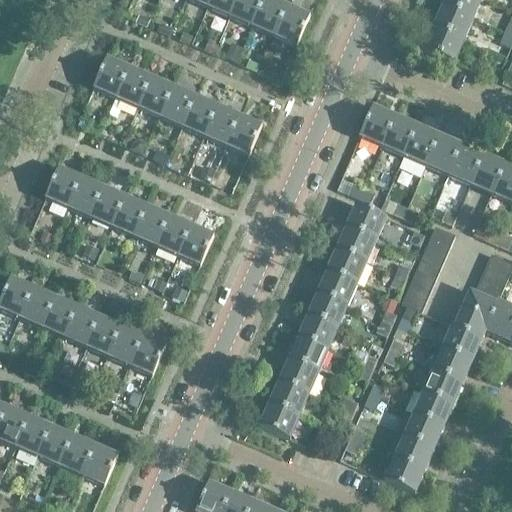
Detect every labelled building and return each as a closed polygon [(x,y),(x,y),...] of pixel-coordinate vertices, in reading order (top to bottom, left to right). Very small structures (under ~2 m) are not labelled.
[(0,0),(0,99),(43,0),(0,0)] [(207,11),(212,0),(186,0),(185,2),(207,11)] [(230,21),(238,0),(212,0),(207,11),(230,21)] [(252,31),(265,0),(263,0),(238,0),(230,21),(252,31)] [(274,40),(287,10),(265,0),(252,31),(274,40)] [(473,22),(483,0),(482,0),(446,0),(443,9),(473,22)] [(463,44),(473,22),(443,9),(433,31),(463,44)] [(309,20),(287,10),(274,40),(296,50),(295,51),(296,51),(310,19),(309,19),(309,20)] [(139,18),(135,26),(146,31),(150,23),(139,18)] [(160,25),(156,34),(169,39),(172,31),(160,25)] [(454,66),(463,44),(433,31),(424,53),(423,53),(422,53),(454,67),(454,66)] [(182,35),(178,43),(189,48),(193,39),(182,35)] [(510,52),(511,47),(511,39),(504,36),(500,47),(510,52)] [(207,42),(202,54),(213,59),(218,47),(207,42)] [(230,46),(224,61),(235,66),(242,51),(230,46)] [(116,102),(129,72),(107,62),(106,61),(93,93),(94,93),(116,102)] [(248,63),(244,72),(256,76),(259,68),(248,63)] [(485,80),(496,85),(501,73),(490,69),(485,80)] [(138,112),(151,82),(129,72),(116,102),(138,112)] [(160,121),(173,91),(151,82),(138,112),(160,121)] [(182,131),(195,101),(173,91),(160,121),(182,131)] [(204,141),(217,110),(195,101),(182,131),(204,141)] [(112,109),(109,118),(117,121),(120,113),(112,109)] [(381,150),(395,120),(373,110),(373,109),(359,142),(360,141),(381,150)] [(226,150),(239,120),(217,110),(204,141),(226,150)] [(261,130),(239,120),(226,150),(247,160),(247,161),(248,161),(262,129),(261,129),(261,130)] [(403,160),(417,130),(395,120),(381,150),(403,160)] [(425,170),(439,140),(417,130),(403,160),(425,170)] [(447,179),(461,149),(439,140),(425,170),(447,179)] [(132,145),(129,152),(141,158),(146,146),(139,143),(132,145)] [(511,171),(504,168),(498,166),(461,149),(447,179),(486,196),(511,207),(511,171)] [(156,152),(152,162),(164,168),(169,158),(156,152)] [(203,169),(198,180),(209,185),(214,174),(203,169)] [(68,212),(81,182),(59,172),(58,171),(45,203),(46,203),(68,212)] [(224,179),(218,192),(231,197),(239,179),(229,175),(227,180),(224,179)] [(90,222),(103,192),(81,182),(68,212),(90,222)] [(359,203),(364,193),(352,188),(348,198),(359,203)] [(112,231),(125,201),(103,192),(90,222),(112,231)] [(374,198),(364,193),(359,203),(370,208),(374,198)] [(134,241),(147,211),(125,201),(112,231),(134,241)] [(403,223),(407,212),(396,207),(392,218),(403,223)] [(355,210),(346,232),(376,245),(385,223),(386,223),(386,222),(355,209),(354,209),(355,210)] [(156,251),(169,220),(147,211),(134,241),(156,251)] [(419,217),(407,212),(403,223),(414,228),(419,217)] [(446,215),(441,225),(452,230),(457,220),(446,215)] [(178,260),(191,230),(169,220),(156,251),(178,260)] [(213,239),(191,230),(178,260),(199,270),(199,271),(200,271),(214,239),(213,239)] [(455,240),(453,239),(435,231),(430,242),(450,251),(451,250),(450,250),(454,241),(455,240)] [(376,245),(346,232),(336,254),(366,267),(376,245)] [(43,234),(39,242),(50,247),(53,238),(43,234)] [(496,249),(501,239),(490,234),(485,245),(496,249)] [(414,235),(412,241),(422,245),(425,239),(414,235)] [(511,243),(501,239),(496,249),(507,254),(511,243)] [(420,250),(422,245),(412,241),(409,246),(420,250)] [(450,252),(450,251),(430,242),(425,253),(445,262),(446,261),(449,252),(450,252)] [(87,248),(82,259),(94,264),(98,253),(87,248)] [(445,263),(445,262),(425,253),(420,264),(441,273),(441,272),(444,263),(445,263)] [(357,289),(366,267),(336,254),(326,276),(357,289)] [(511,272),(511,267),(491,259),(490,260),(491,260),(487,269),(486,270),(509,280),(511,275),(511,272)] [(441,273),(420,264),(416,275),(436,284),(436,283),(440,274),(441,273)] [(400,268),(395,278),(406,283),(410,272),(400,268)] [(504,291),(509,280),(486,270),(486,271),(482,280),(481,281),(504,291)] [(132,272),(128,282),(139,287),(143,277),(132,272)] [(435,285),(436,284),(416,275),(411,287),(431,295),(431,294),(435,285)] [(347,311),(357,289),(326,276),(317,298),(347,311)] [(401,294),(406,283),(395,278),(390,290),(401,294)] [(0,313),(20,322),(33,292),(11,282),(11,281),(0,305),(0,313)] [(500,302),(504,291),(481,281),(481,282),(477,291),(476,292),(500,302)] [(157,284),(154,291),(162,294),(166,286),(158,282),(157,284)] [(431,295),(411,287),(406,298),(426,306),(427,305),(426,305),(430,296),(431,295)] [(175,289),(170,300),(182,305),(187,294),(175,289)] [(42,332),(55,302),(33,292),(20,322),(42,332)] [(500,302),(476,292),(476,293),(475,296),(472,302),(471,303),(495,313),(498,306),(500,302)] [(337,333),(347,311),(317,298),(307,320),(337,333)] [(426,307),(426,306),(406,298),(401,309),(407,311),(417,315),(421,317),(422,316),(421,316),(425,307),(426,307)] [(64,341),(77,311),(55,302),(42,332),(64,341)] [(386,303),(381,313),(386,315),(391,317),(392,317),(396,307),(386,303)] [(481,343),(485,336),(495,313),(471,303),(471,304),(467,313),(466,315),(463,324),(462,324),(458,333),(481,343)] [(511,332),(511,311),(498,306),(495,313),(485,336),(506,345),(511,332)] [(86,351),(99,321),(77,311),(64,341),(86,351)] [(412,326),(417,315),(407,311),(402,322),(412,326)] [(386,315),(381,326),(392,330),(396,319),(386,315)] [(328,355),(337,333),(307,320),(298,342),(328,355)] [(108,361),(121,330),(99,321),(86,351),(108,361)] [(387,341),(392,330),(381,326),(376,337),(387,341)] [(481,343),(458,333),(451,329),(450,330),(451,330),(442,352),(472,365),(481,343)] [(130,370),(143,340),(121,330),(108,361),(130,370)] [(165,350),(143,340),(130,370),(152,380),(151,380),(152,381),(166,349),(165,349),(165,350)] [(318,377),(328,355),(298,342),(288,364),(318,377)] [(403,348),(393,344),(388,355),(398,359),(403,348)] [(462,387),(472,365),(442,352),(432,374),(462,387)] [(393,370),(398,359),(388,355),(383,366),(393,370)] [(367,359),(362,369),(373,374),(377,363),(367,359)] [(309,399),(318,377),(288,364),(278,386),(309,399)] [(63,368),(59,376),(68,380),(71,372),(63,368)] [(368,385),(373,374),(362,369),(357,380),(368,385)] [(453,409),(462,387),(432,374),(423,396),(453,409)] [(299,421),(309,399),(278,386),(269,408),(299,421)] [(384,392),(374,388),(369,399),(379,403),(384,392)] [(108,393),(105,400),(114,404),(117,397),(108,393)] [(133,395),(128,407),(137,410),(142,399),(133,395)] [(443,431),(453,409),(423,396),(413,418),(443,431)] [(374,414),(379,403),(369,399),(364,410),(374,414)] [(348,403),(343,414),(354,418),(358,407),(348,403)] [(289,443),(299,421),(269,408),(259,429),(258,430),(290,444),(290,443),(289,443)] [(0,444),(16,451),(29,421),(7,411),(0,426),(0,444)] [(349,429),(354,418),(343,414),(338,425),(349,429)] [(433,453),(443,431),(413,418),(404,440),(433,453)] [(16,451),(38,461),(51,431),(29,421),(16,451)] [(60,470),(73,440),(51,431),(38,461),(60,470)] [(365,436),(354,432),(349,443),(360,447),(365,436)] [(82,480),(95,450),(73,440),(60,470),(82,480)] [(424,475),(433,453),(404,440),(394,462),(424,475)] [(355,458),(360,447),(349,443),(345,453),(355,458)] [(334,462),(339,451),(329,446),(324,458),(334,462)] [(117,459),(95,450),(82,480),(103,490),(104,491),(118,459),(117,459)] [(414,497),(424,475),(394,462),(385,484),(384,484),(383,485),(415,498),(415,497),(414,497)] [(223,511),(231,496),(209,487),(209,486),(208,486),(196,511),(223,511)] [(249,511),(253,506),(231,496),(223,511),(249,511)] [(59,503),(56,511),(57,511),(67,511),(70,507),(59,503)]
